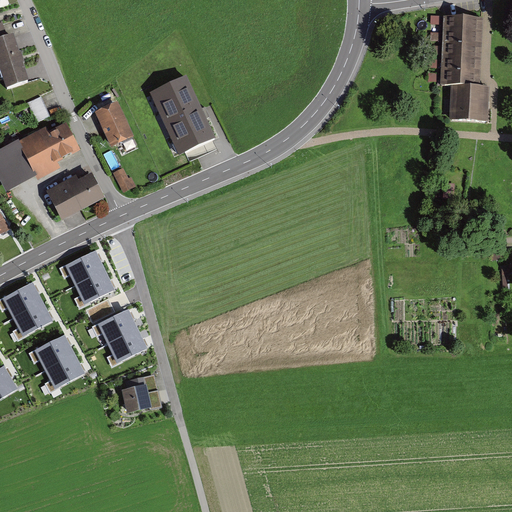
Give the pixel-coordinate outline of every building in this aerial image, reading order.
[(7,0),(0,0),(0,10),(10,6),(7,0)] [(433,15),(432,23),(441,24),(442,16),(433,15)] [(491,87),(481,86),(485,20),(444,18),(441,88),(449,89),(447,121),(489,123),(491,87)] [(5,22),(0,23),(0,65),(8,91),(31,84),(16,39),(11,40),(5,22)] [(442,40),(443,25),(432,25),(432,39),(442,40)] [(152,95),(181,156),(215,140),(186,79),(152,95)] [(43,97),(31,102),(40,121),(51,116),(43,97)] [(97,114),(113,147),(136,135),(120,102),(97,114)] [(83,150),(69,124),(46,136),(43,130),(0,153),(0,183),(6,196),(38,179),(39,181),(63,168),(60,162),(83,150)] [(125,169),(114,176),(125,194),(136,188),(125,169)] [(78,176),(48,194),(65,222),(105,199),(92,176),(82,182),(78,176)] [(0,238),(13,231),(0,210),(0,238)] [(104,273),(95,254),(67,267),(76,286),(104,273)] [(114,291),(104,273),(76,286),(86,305),(114,291)] [(42,304),(32,285),(5,300),(14,318),(42,304)] [(52,322),(42,304),(14,318),(24,337),(52,322)] [(137,331),(128,312),(100,326),(109,345),(137,331)] [(147,350),(137,331),(109,345),(119,364),(147,350)] [(74,356),(64,338),(36,352),(46,371),(74,356)] [(84,375),(74,356),(46,371),(56,389),(84,375)] [(0,399),(17,390),(4,369),(0,370),(0,399)] [(145,385),(123,391),(129,414),(151,409),(145,385)]
